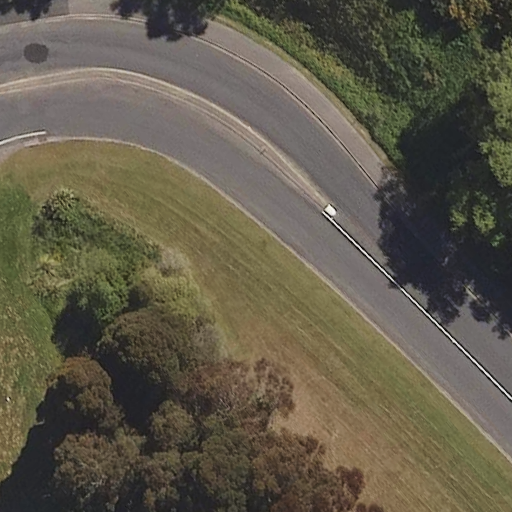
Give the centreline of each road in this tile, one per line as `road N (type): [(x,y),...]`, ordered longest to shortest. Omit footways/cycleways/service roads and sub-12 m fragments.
road 1 (residential): [(0,53),(93,48),(182,64),(224,82),(313,152),(357,203),(385,269)]
road 2 (residential): [(385,269),(198,139),(144,116),(43,107),(0,116)]
road 3 (residential): [(385,269),(511,398)]
